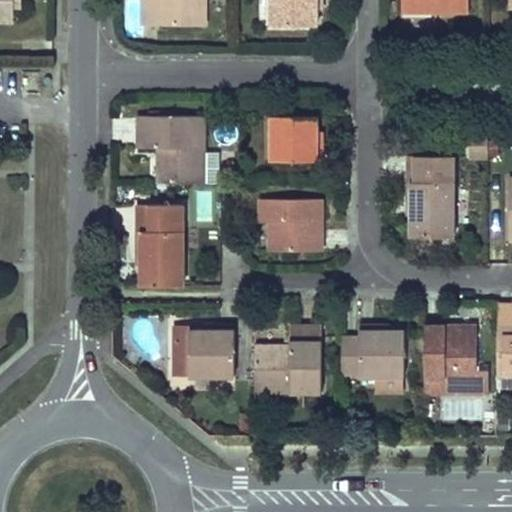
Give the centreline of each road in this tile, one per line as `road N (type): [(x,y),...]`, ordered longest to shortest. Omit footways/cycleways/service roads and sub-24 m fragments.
road 1 (tertiary): [(511,478),(238,482),(163,463)]
road 2 (residential): [(83,110),(78,416)]
road 3 (residential): [(84,74),(368,73)]
road 4 (residential): [(368,73),(369,234),(384,264)]
road 5 (residential): [(384,264),(346,277),(239,278)]
road 6 (residential): [(384,264),(421,280),(511,279)]
